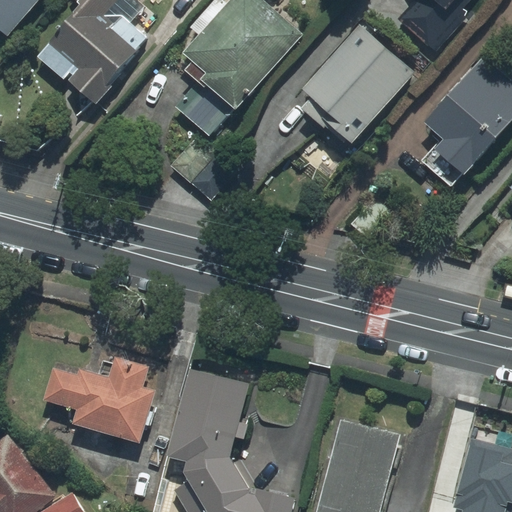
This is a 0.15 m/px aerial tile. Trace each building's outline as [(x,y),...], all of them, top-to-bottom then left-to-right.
[(49,0),(0,0),(0,27),(14,40),(49,0)] [(136,19),(148,5),(142,0),(80,0),(87,5),(58,41),(90,67),(77,83),(106,107),(123,86),(121,84),(158,37),(136,19)] [(224,0),(201,28),(207,33),(192,51),(204,62),(198,68),(247,110),(312,34),(271,0),(224,0)] [(420,0),(404,19),(437,48),(443,53),(478,14),(472,9),(479,0),(420,0)] [(352,121),(345,128),(363,143),(424,73),(368,24),(313,87),(352,121)] [(511,138),(511,55),(502,48),(491,62),(487,59),(434,123),(437,126),(431,132),(443,143),(429,160),(459,188),(473,173),(482,180),(511,138)] [(342,164),(314,138),(293,160),(321,187),(342,164)] [(378,199),(354,224),(373,242),(397,218),(378,199)] [(86,411),(82,429),(151,445),(164,390),(152,387),(157,367),(123,359),(119,376),(88,369),(88,372),(62,366),(53,403),(86,411)] [(258,428),(253,411),(259,382),(197,369),(178,456),(197,460),(194,473),(181,493),(192,511),(302,511),(307,496),(273,490),(273,483),(256,481),(243,456),(245,440),(254,442),(258,428)] [(391,511),(410,434),(350,419),(327,511),(391,511)] [(0,511),(42,511),(65,494),(14,433),(0,444),(0,511)] [(97,511),(82,491),(52,511),(97,511)]
